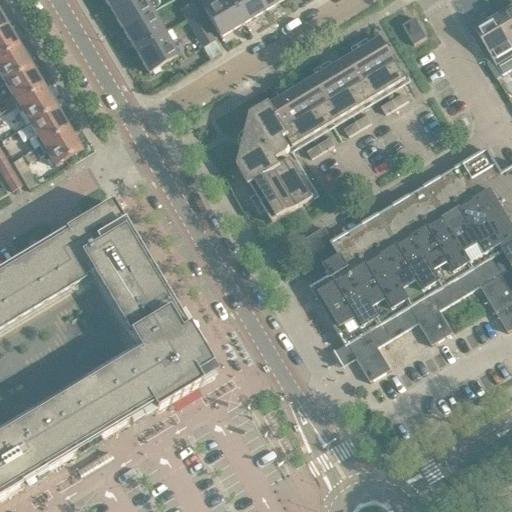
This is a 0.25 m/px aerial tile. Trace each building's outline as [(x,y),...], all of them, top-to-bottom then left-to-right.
[(103,0),(109,8),(122,0),(103,0)] [(122,0),(109,8),(122,30),(150,13),(142,0),(122,0)] [(241,25),(226,0),(218,0),(202,10),(219,38),(241,25)] [(226,0),(241,25),(263,12),(256,0),(226,0)] [(256,0),(263,12),(282,0),(256,0)] [(193,32),(204,25),(191,3),(180,10),(193,32)] [(511,8),(504,13),(501,7),(492,12),(490,10),(511,47),(511,8)] [(476,30),(475,29),(474,30),(475,31),(497,67),(498,67),(496,65),(508,58),(511,64),(511,47),(490,10),(489,10),(491,13),(482,18),(485,24),(476,30)] [(135,52),(163,35),(150,13),(122,30),(135,52)] [(402,27),(413,46),(426,39),(414,19),(402,27)] [(202,48),(213,41),(204,25),(193,32),(202,48)] [(0,57),(18,47),(5,26),(0,29),(0,57)] [(135,52),(148,74),(176,57),(169,44),(175,40),(170,31),(163,35),(135,52)] [(292,148),(365,105),(405,80),(381,39),(260,111),(255,104),(245,110),(250,118),(237,167),(229,171),(236,182),(244,177),(272,224),(313,199),(290,160),(279,166),(276,161),(288,154),(289,149),(287,146),(290,144),(292,148)] [(0,76),(4,84),(30,68),(18,47),(0,57),(0,76)] [(43,89),(30,68),(4,84),(16,104),(43,89)] [(29,125),(55,110),(43,89),(16,104),(29,125)] [(385,116),(408,102),(403,94),(380,108),(385,116)] [(55,110),(29,125),(35,135),(28,140),(34,150),(67,130),(55,110)] [(348,138),(371,124),(366,117),(344,130),(348,138)] [(38,158),(46,154),(54,167),(80,152),(67,130),(34,150),(38,158)] [(311,160),(334,147),(329,139),(307,153),(311,160)] [(485,153),(349,234),(334,244),(334,243),(333,244),(324,229),(300,243),(324,282),(312,289),(346,347),(347,346),(370,384),(390,371),(377,349),(418,324),(431,347),(452,335),(439,312),(480,287),(508,334),(511,331),(511,169),(501,176),(488,153),(487,151),(485,153)] [(31,162),(27,155),(13,164),(18,172),(31,164),(30,163),(31,162)] [(0,172),(5,182),(14,177),(8,166),(0,171),(0,172)] [(12,192),(20,187),(14,177),(5,182),(12,192)] [(209,371),(210,371),(110,204),(0,270),(0,502),(151,412),(154,416),(199,388),(213,379),(209,371)]
